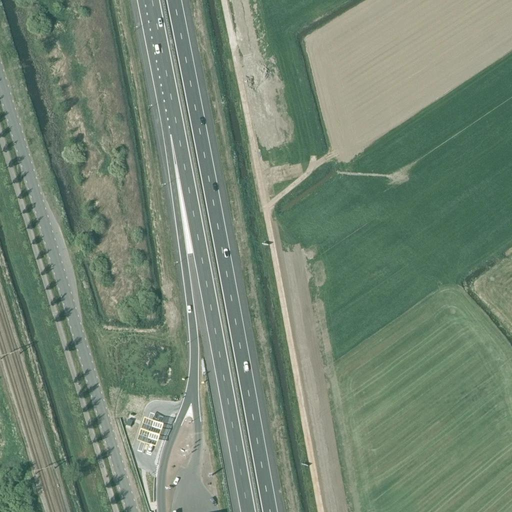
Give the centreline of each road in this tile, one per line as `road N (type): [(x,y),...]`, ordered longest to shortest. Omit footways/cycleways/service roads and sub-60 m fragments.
road 1 (motorway): [(271,511),(174,0)]
road 2 (tertiary): [(131,511),(0,83)]
road 3 (motorway): [(176,132),(246,511)]
road 4 (motorway): [(176,132),(193,384)]
road 5 (motorway): [(149,0),(176,132)]
